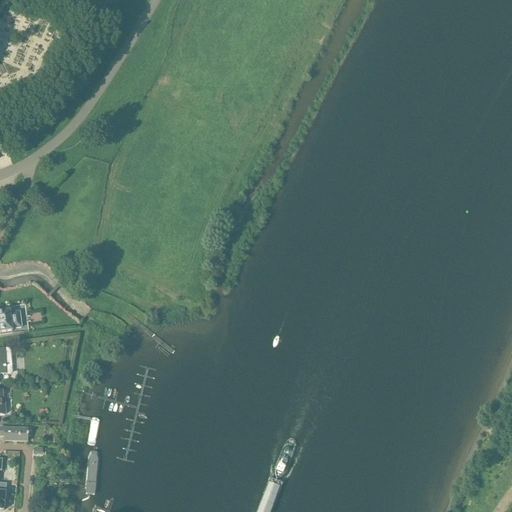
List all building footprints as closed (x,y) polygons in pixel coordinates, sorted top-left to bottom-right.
[(11,313),(11,311),(0,312),(0,332),(13,330),(13,329),(22,328),(19,312),(11,313)] [(5,351),(5,350),(0,350),(0,374),(12,374),(10,351),(5,351)] [(0,437),(5,438),(5,442),(27,443),(28,430),(0,428),(0,437)] [(90,453),(86,497),(96,498),(100,454),(90,453)] [(40,492),(39,501),(47,502),(49,492),(41,490),(40,492)]
